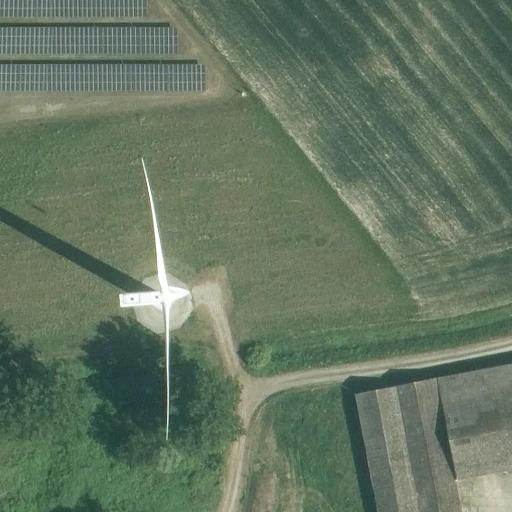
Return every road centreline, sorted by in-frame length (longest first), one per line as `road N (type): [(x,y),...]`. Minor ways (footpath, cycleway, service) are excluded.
road 1 (track): [(511,346),(235,394)]
road 2 (track): [(193,300),(211,309),(235,394),(235,467),(221,511)]
